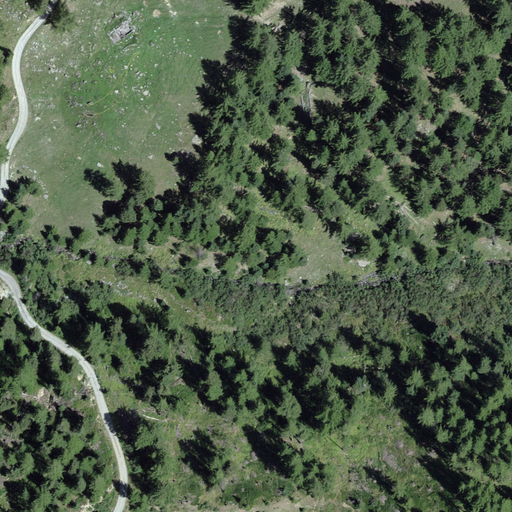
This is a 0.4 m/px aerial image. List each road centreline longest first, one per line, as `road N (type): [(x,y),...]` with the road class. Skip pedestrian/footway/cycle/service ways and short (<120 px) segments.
road 1 (track): [(111,511),(119,493),(111,438),(80,365),(14,312),(0,283)]
road 2 (track): [(0,166),(18,115),(10,58),(16,38),(49,0)]
